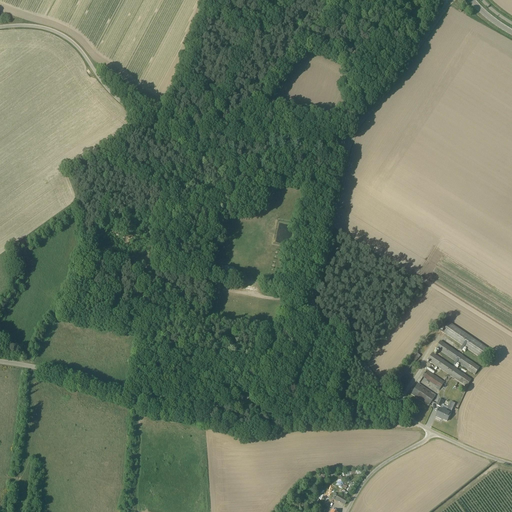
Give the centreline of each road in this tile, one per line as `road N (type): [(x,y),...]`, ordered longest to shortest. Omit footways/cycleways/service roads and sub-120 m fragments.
road 1 (unclassified): [(349,140),(307,145),(222,125),(149,121),(120,107),(76,46),(37,27),(0,30)]
road 2 (unclassified): [(0,362),(139,397),(226,408),(252,396),(305,309)]
road 3 (unclassified): [(433,434),(305,309)]
road 4 (track): [(247,401),(421,427)]
road 5 (track): [(347,0),(226,126)]
road 6 (unclassified): [(305,309),(349,140)]
road 7 (unclassified): [(349,140),(452,0)]
